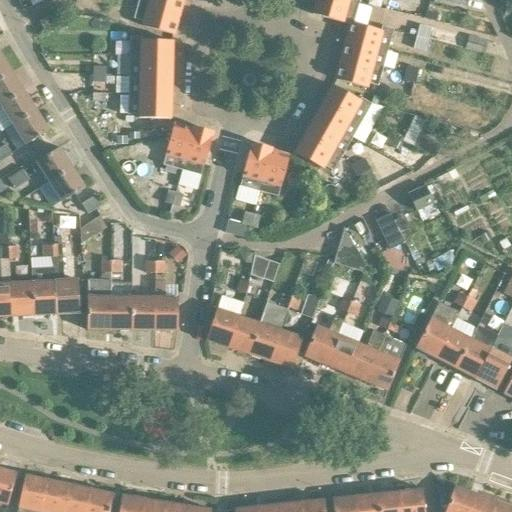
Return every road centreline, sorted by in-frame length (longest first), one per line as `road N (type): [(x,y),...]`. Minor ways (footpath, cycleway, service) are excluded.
road 1 (residential): [(454,459),(223,482),(89,462),(0,436)]
road 2 (residential): [(0,0),(130,213),(146,225),(205,238)]
road 3 (residential): [(454,459),(282,394),(183,378)]
road 4 (residential): [(183,378),(0,352)]
road 5 (residential): [(236,119),(274,125),(306,73),(303,49),(275,36)]
road 6 (residential): [(244,27),(218,22),(201,43),(199,101),(236,119)]
road 7 (residential): [(183,378),(205,238)]
road 8 (residential): [(205,238),(236,119)]
